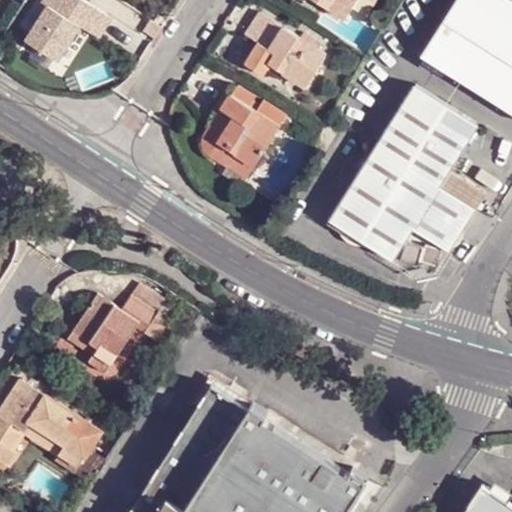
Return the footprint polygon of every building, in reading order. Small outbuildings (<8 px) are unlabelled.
[(110,19),(80,0),(43,0),(42,3),(47,7),(25,40),(56,61),(79,27),(97,39),(110,19)] [(312,0),(343,20),(355,0),(312,0)] [(511,113),(511,0),(456,0),(421,56),(511,113)] [(304,87),(325,55),(258,13),(243,35),(253,42),(240,62),(274,83),(280,73),(304,87)] [(479,123),(417,81),(377,144),(439,185),(449,169),(479,123)] [(197,149),(202,155),(223,168),(231,156),(246,167),(278,117),(258,103),(253,111),(246,107),(251,100),(233,87),(228,95),(221,91),(211,105),(216,108),(196,136),(195,142),(197,149)] [(475,207),(439,185),(377,144),(330,219),(392,258),(413,227),(449,249),(475,207)] [(231,156),(223,168),(238,178),(246,167),(231,156)] [(484,192),(449,169),(439,185),(475,207),(484,192)] [(436,266),(440,251),(424,246),(422,250),(402,245),(398,262),(417,267),(419,263),(436,266)] [(89,358),(106,369),(136,323),(139,318),(147,323),(145,328),(157,336),(172,313),(160,304),(157,309),(136,295),(127,309),(97,289),(73,328),(98,344),(92,353),(89,358)] [(139,318),(136,323),(145,328),(147,323),(139,318)] [(67,337),(92,353),(98,344),(73,328),(67,337)] [(60,451),(79,463),(102,428),(22,377),(5,402),(10,405),(4,415),(0,412),(0,458),(8,464),(16,451),(12,448),(24,429),(32,434),(39,424),(66,442),(60,451)] [(264,407),(218,379),(130,511),(360,511),(384,477),(370,466),(364,473),(280,417),(284,412),(268,402),(264,407)] [(5,402),(0,409),(0,412),(4,415),(10,405),(5,402)] [(39,424),(32,434),(60,451),(66,442),(39,424)] [(511,511),(511,502),(487,484),(468,511),(511,511)]
